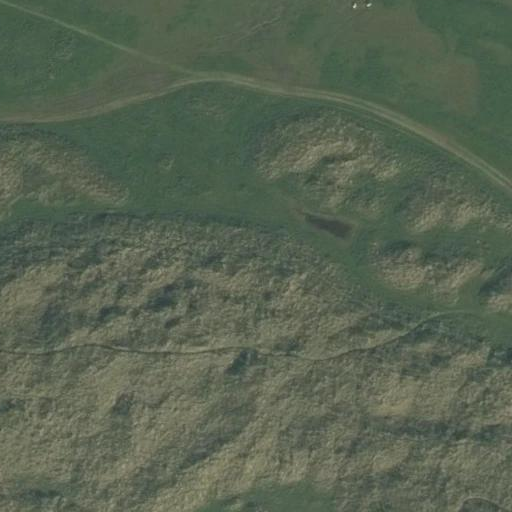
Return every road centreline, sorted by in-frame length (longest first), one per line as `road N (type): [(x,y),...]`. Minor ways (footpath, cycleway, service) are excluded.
road 1 (track): [(511,178),(383,107),(326,86),(275,79),(170,67),(71,110),(0,115)]
road 2 (track): [(117,0),(152,34),(209,58),(326,86)]
road 3 (track): [(103,0),(105,46),(95,80),(71,110)]
